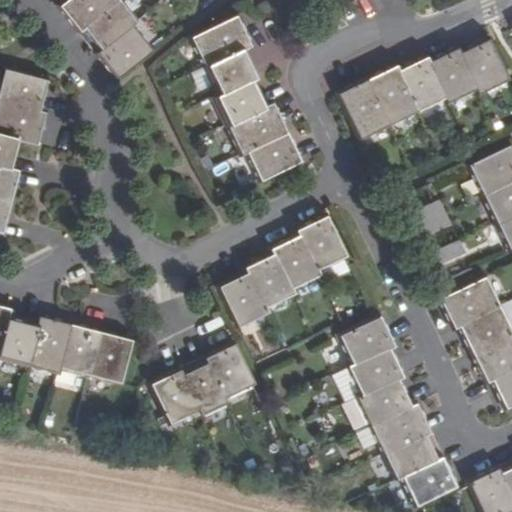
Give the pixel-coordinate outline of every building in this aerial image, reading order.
[(66,0),(58,7),(77,32),(116,0),(66,0)] [(117,0),(116,0),(77,32),(94,53),(129,25),(133,22),(117,0)] [(191,37),(206,65),(242,47),(249,43),(235,16),(200,33),(191,37)] [(113,78),(149,50),(129,25),(94,53),(113,77),(113,78)] [(457,53),(475,89),(477,94),(505,80),(488,45),(485,39),(457,53)] [(206,65),(220,94),(251,78),(256,75),(242,47),(206,65)] [(446,103),(475,89),(457,53),(454,48),(426,61),(444,98),(446,103)] [(444,98),(426,61),(424,56),(396,70),(415,111),(444,98)] [(415,111),(396,70),(394,67),(366,79),(387,124),(415,111)] [(45,81),(1,70),(0,75),(0,101),(37,110),(45,81)] [(215,96),(229,125),(266,107),(251,78),(220,94),(215,96)] [(338,92),(359,138),(387,124),(366,79),(338,92)] [(43,112),(37,110),(0,101),(0,134),(17,139),(30,142),(35,143),(43,112)] [(242,152),(245,150),(285,131),(272,104),(266,107),(229,125),(242,152)] [(285,131),(245,150),(259,179),(299,160),(285,131)] [(17,139),(0,134),(0,167),(10,170),(17,139)] [(511,157),(506,146),(466,167),(479,194),(511,177),(511,157)] [(17,171),(10,170),(0,167),(0,199),(9,201),(17,171)] [(511,177),(479,194),(493,223),(511,213),(511,177)] [(9,201),(0,199),(0,232),(1,232),(9,201)] [(409,214),(415,226),(441,213),(436,201),(409,214)] [(415,226),(421,237),(447,224),(441,213),(415,226)] [(511,213),(493,223),(507,251),(511,248),(511,213)] [(342,257),(344,256),(323,214),(296,228),(298,233),(319,275),(323,273),(327,280),(348,269),(342,257)] [(319,275),(298,233),(270,247),(272,251),(290,289),(319,275)] [(429,254),(435,265),(461,253),(455,242),(429,254)] [(245,270),(263,307),(292,293),(290,289),(272,251),(243,265),(245,270)] [(245,270),(219,284),(217,284),(237,325),(266,312),(263,307),(245,270)] [(451,327),(455,326),(496,305),(482,278),(449,294),(439,299),(438,300),(451,327)] [(455,326),(469,354),(510,334),(496,305),(455,326)] [(0,359),(25,365),(36,323),(4,315),(0,332),(0,359)] [(56,367),(68,323),(38,315),(36,323),(25,365),(55,373),(56,367)] [(336,335),(350,365),(386,347),(391,345),(377,317),(376,315),(336,335)] [(87,375),(98,331),(68,323),(56,367),(75,372),(87,375)] [(87,375),(117,383),(128,339),(98,331),(87,375)] [(487,380),(511,367),(511,336),(510,334),(469,354),(483,381),(487,380)] [(203,355),(224,398),(251,384),(231,344),(231,342),(203,355)] [(359,396),(395,379),(400,376),(386,347),(350,365),(345,367),(359,396)] [(203,355),(177,368),(199,411),(200,415),(226,402),(224,398),(203,355)] [(75,372),(56,367),(55,373),(53,381),(71,386),(75,372)] [(330,375),(344,403),(354,398),(359,396),(345,367),(330,375)] [(511,367),(487,380),(501,407),(503,406),(511,401),(511,367)] [(199,411),(177,368),(150,382),(147,383),(168,426),(199,411)] [(367,424),(368,426),(408,406),(395,379),(359,396),(354,398),(367,424)] [(353,431),(367,424),(354,398),(344,403),(341,404),(353,431)] [(368,426),(382,455),(428,433),(414,404),(408,406),(368,426)] [(363,450),(376,443),(368,426),(355,433),(363,450)] [(394,479),(397,478),(439,457),(428,433),(382,455),(394,479)] [(439,457),(397,478),(410,504),(449,487),(452,485),(439,457)] [(511,457),(493,467),(511,506),(511,457)] [(503,511),(511,508),(511,506),(493,467),(465,481),(467,485),(465,486),(477,511),(503,511)]
